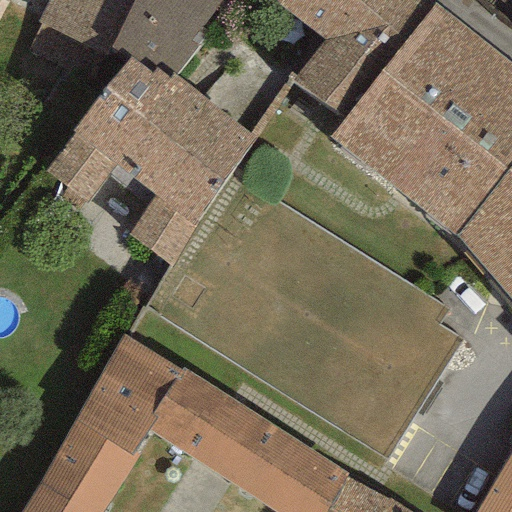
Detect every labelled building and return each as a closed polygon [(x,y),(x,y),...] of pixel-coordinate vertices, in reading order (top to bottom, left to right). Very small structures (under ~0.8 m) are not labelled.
[(13,0),(0,0),(0,5),(8,10),(13,0)] [(46,0),(36,22),(105,57),(107,53),(124,64),(128,58),(150,75),(155,69),(167,80),(172,75),(197,45),(188,40),(219,0),(46,0)] [(270,0),(292,16),(304,0),(270,0)] [(427,0),(304,0),(292,16),(322,40),(293,79),(344,118),(432,3),(427,0)] [(511,160),(511,65),(432,3),(344,118),(327,139),(453,236),(511,160)] [(168,268),(253,139),(172,75),(167,80),(155,69),(150,75),(128,58),(124,64),(71,128),(76,132),(42,171),(87,203),(113,167),(153,195),(127,235),(168,268)] [(511,160),(453,236),(511,303),(511,160)] [(17,511),(98,511),(147,435),(268,511),(324,511),(346,478),(348,474),(181,367),(179,371),(123,335),(17,511)] [(511,511),(511,448),(472,511),(511,511)] [(380,511),(387,500),(346,478),(324,511),(380,511)] [(406,511),(387,500),(380,511),(406,511)]
